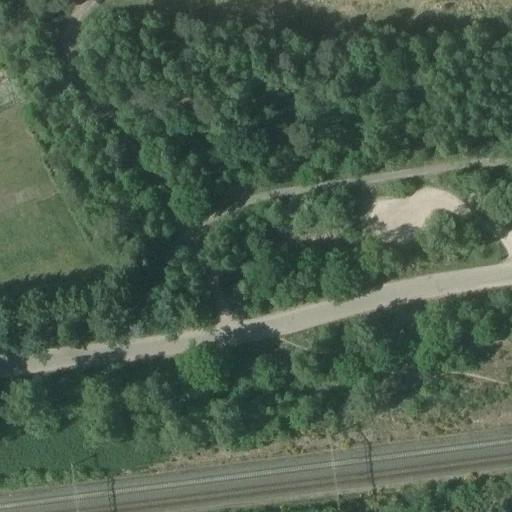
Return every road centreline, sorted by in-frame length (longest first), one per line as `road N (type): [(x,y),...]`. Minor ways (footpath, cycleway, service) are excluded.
road 1 (tertiary): [(0,367),(223,337),(511,270)]
road 2 (track): [(104,0),(89,5),(67,32),(69,71),(241,333)]
